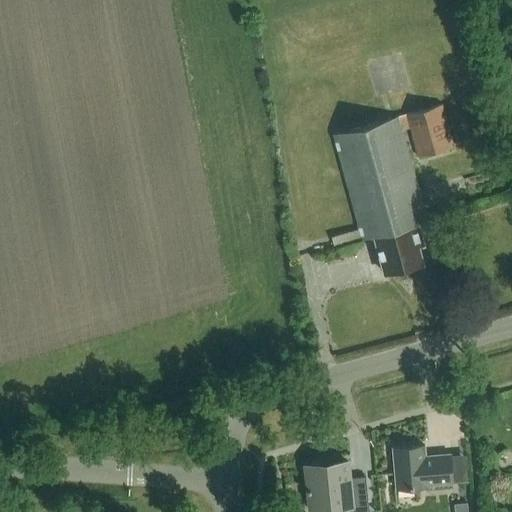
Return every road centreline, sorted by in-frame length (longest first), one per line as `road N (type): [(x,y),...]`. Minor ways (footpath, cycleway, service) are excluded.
road 1 (unclassified): [(228,483),(234,438),(263,400),(511,328)]
road 2 (unclassified): [(0,469),(228,483)]
